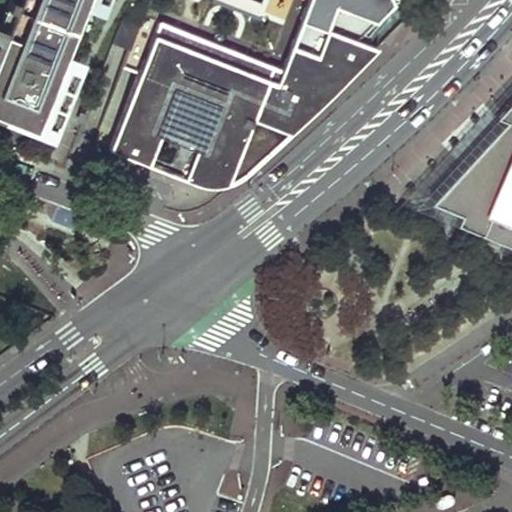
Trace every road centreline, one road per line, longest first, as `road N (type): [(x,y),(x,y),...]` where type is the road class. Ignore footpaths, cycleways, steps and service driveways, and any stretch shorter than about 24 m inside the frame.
road 1 (tertiary): [(195,288),(379,144),(511,12)]
road 2 (tertiary): [(471,0),(270,188),(178,261)]
road 3 (residential): [(511,457),(260,352),(225,329),(195,288)]
road 4 (tertiary): [(0,436),(195,288)]
road 5 (tertiary): [(178,261),(0,387)]
road 6 (residential): [(178,261),(154,231),(0,172)]
